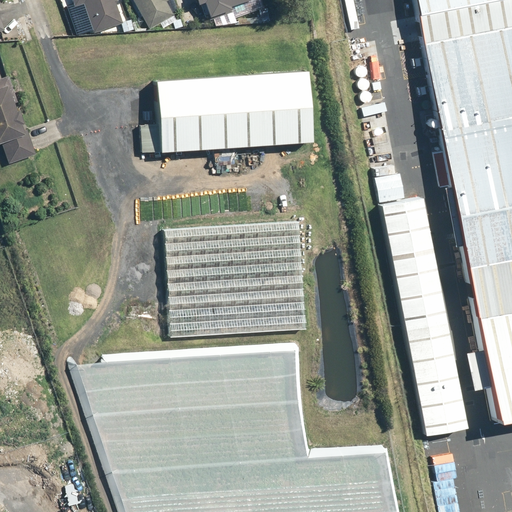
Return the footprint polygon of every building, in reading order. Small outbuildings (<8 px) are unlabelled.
[(121,25),(113,0),(80,0),(91,34),(121,25)] [(158,0),(132,0),(146,27),(167,17),(158,0)] [(253,0),(198,0),(203,16),(253,1),(253,0)] [(511,0),(410,0),(479,371),(487,416),(511,411),(511,0)] [(265,7),(255,10),(259,23),(269,20),(265,7)] [(136,125),(138,150),(306,142),(303,71),(149,78),(151,124),(136,125)] [(7,83),(0,85),(0,155),(28,146),(7,83)] [(458,426),(417,197),(377,204),(419,433),(458,426)] [(296,221),(159,230),(165,337),(302,328),(296,221)] [(118,511),(391,511),(380,452),(308,458),(298,399),(299,390),(296,349),(69,363),(118,511)] [(425,456),(435,511),(453,511),(442,453),(425,456)]
